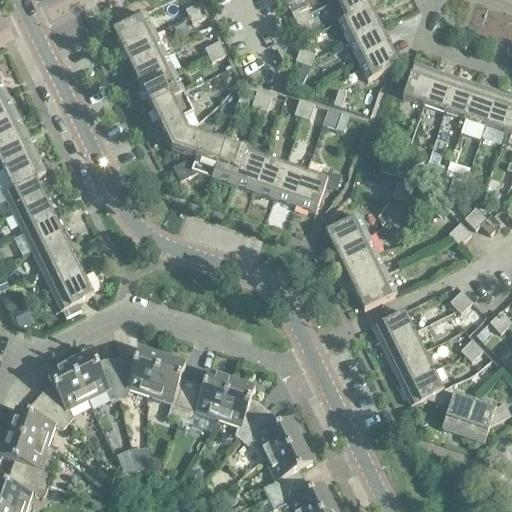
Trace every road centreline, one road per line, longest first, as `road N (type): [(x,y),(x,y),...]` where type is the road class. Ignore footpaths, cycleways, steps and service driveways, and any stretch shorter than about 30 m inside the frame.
road 1 (tertiary): [(308,351),(282,298),(261,279),(159,243),(122,212),(31,25)]
road 2 (residential): [(0,378),(29,353),(132,311),(282,361),(308,351)]
road 3 (residential): [(308,351),(511,248)]
road 4 (tertiary): [(391,511),(308,351)]
road 5 (residential): [(511,75),(421,44),(436,0)]
